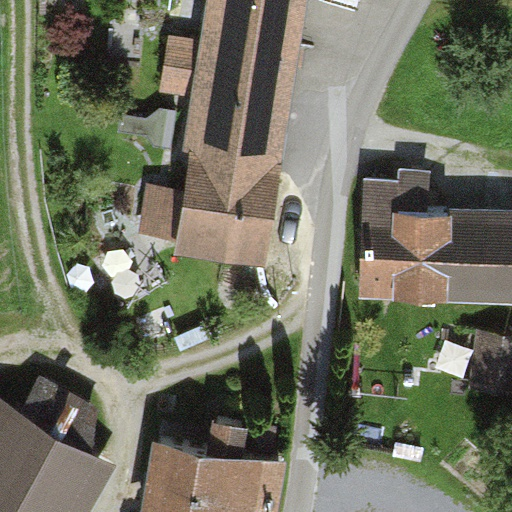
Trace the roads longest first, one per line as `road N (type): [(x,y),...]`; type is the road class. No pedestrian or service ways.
road 1 (track): [(122,511),(138,444),(137,388),(79,343),(45,287),(24,200),(19,0)]
road 2 (track): [(137,388),(235,357),(329,299)]
